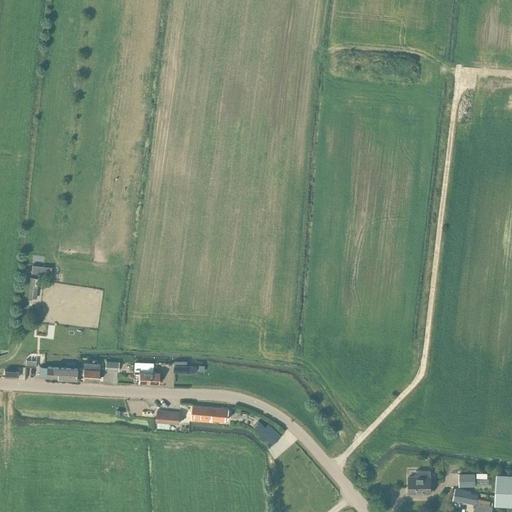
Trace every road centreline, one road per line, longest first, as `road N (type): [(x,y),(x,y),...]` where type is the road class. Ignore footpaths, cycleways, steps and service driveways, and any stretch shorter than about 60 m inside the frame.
road 1 (track): [(331,469),(423,368),(458,71),(511,74)]
road 2 (tertiary): [(366,511),(289,423),(248,401),(0,384)]
